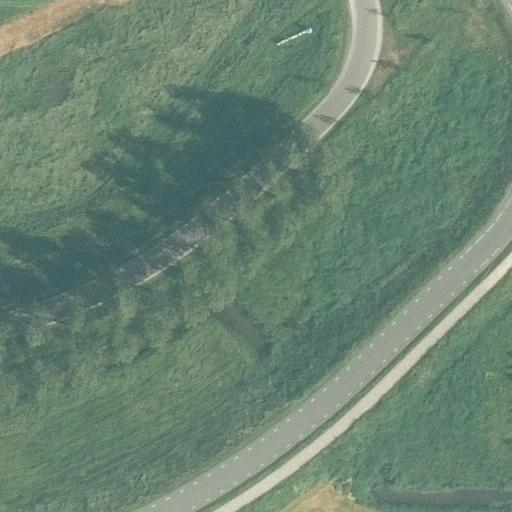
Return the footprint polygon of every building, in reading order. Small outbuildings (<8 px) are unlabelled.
[(441,116),(452,141),(465,136),(454,110),(441,116)] [(416,161),(452,146),(443,123),(406,139),(416,161)] [(407,158),(398,163),(413,189),(422,184),(407,158)] [(385,216),(407,202),(392,178),(370,192),(385,216)] [(457,196),(414,212),(433,260),(476,243),(457,196)]
